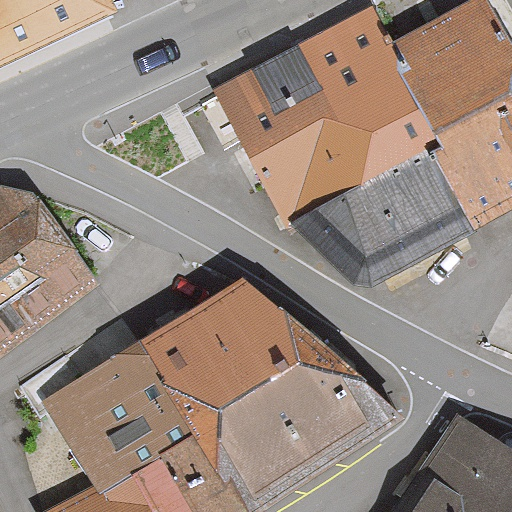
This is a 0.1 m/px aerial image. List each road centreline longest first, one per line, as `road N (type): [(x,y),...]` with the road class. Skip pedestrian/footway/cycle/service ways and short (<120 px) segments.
road 1 (residential): [(0,123),(267,267),(410,357)]
road 2 (tertiary): [(0,121),(265,0)]
road 3 (residential): [(460,383),(429,437),(348,511)]
